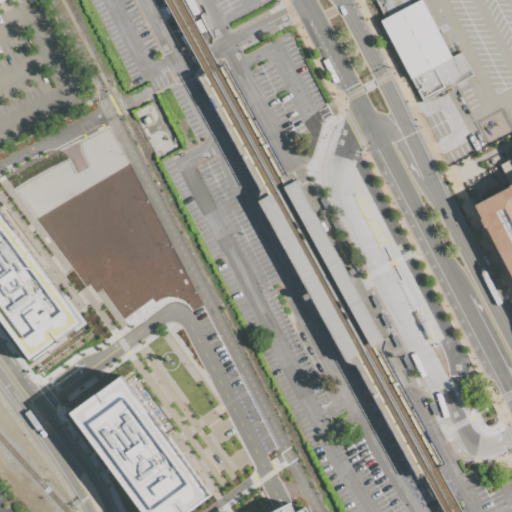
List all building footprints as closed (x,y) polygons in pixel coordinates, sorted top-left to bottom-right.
[(379,19),(384,17),(375,0),(414,0),(415,1),(417,0),(420,0),(451,57),(460,52),(472,74),(422,100),(379,19)] [(306,292),(256,201),(296,179),(345,270),(351,267),(354,272),(348,275),(383,339),(344,361),(309,297),(304,300),(301,295),(306,292)] [(511,271),(479,207),(511,190),(511,271)] [(0,318),(0,209),(82,322),(30,360),(0,318)] [(423,332),(414,313),(419,310),(428,329),(423,332)] [(143,511),(71,412),(121,375),(208,494),(183,511),(143,511)] [(491,511),(484,497),(498,489),(505,503),(491,511)] [(269,511),(281,506),(289,502),(294,511),(303,507),(305,511),(269,511)]
